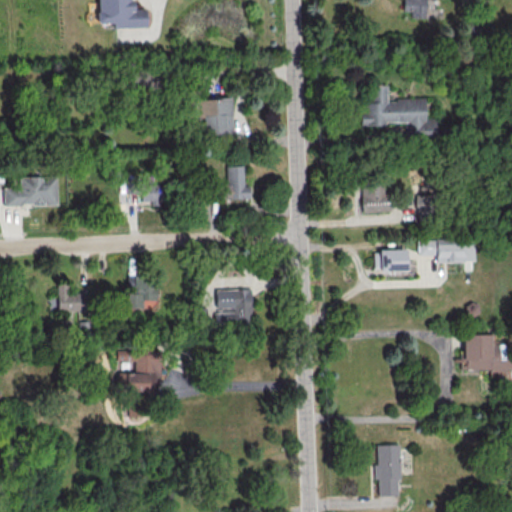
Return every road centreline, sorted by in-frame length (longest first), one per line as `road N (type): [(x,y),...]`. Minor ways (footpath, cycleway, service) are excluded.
road 1 (residential): [(310,511),(290,0)]
road 2 (residential): [(299,237),(0,244)]
